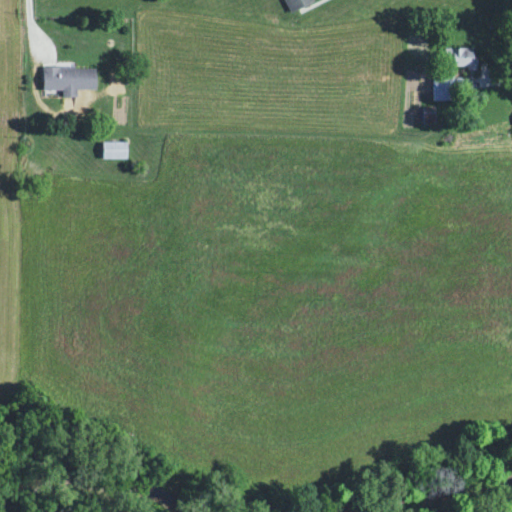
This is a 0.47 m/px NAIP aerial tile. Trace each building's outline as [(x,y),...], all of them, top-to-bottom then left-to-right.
[(280,0),(287,15),(311,5),(309,0),(280,0)] [(441,69),(474,69),(474,50),(441,50),(441,69)] [(61,100),(76,100),(76,91),(95,91),(95,69),(41,69),(41,92),(61,92),(61,100)] [(431,78),(431,102),(454,102),(454,78),(431,78)] [(126,144),(101,144),(101,160),(126,160),(126,144)]
